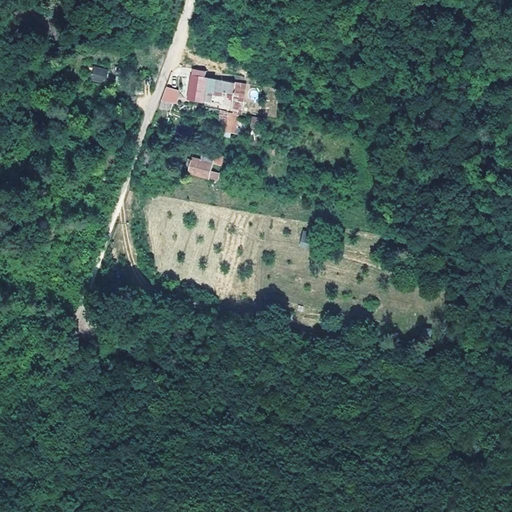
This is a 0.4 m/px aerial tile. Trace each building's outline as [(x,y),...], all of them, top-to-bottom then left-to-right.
[(112,70),(94,67),(92,80),(110,83),(112,70)] [(207,117),(208,110),(218,111),(219,107),(229,108),(231,96),(187,89),(184,113),(207,117)] [(239,97),(231,96),(229,108),(228,114),(236,115),(239,97)] [(229,126),(235,127),(236,115),(228,114),(226,126),(229,126)] [(236,137),(238,128),(235,127),(229,126),(226,146),(235,147),(236,137)] [(264,152),(267,132),(261,131),(258,151),(264,152)] [(236,137),(235,147),(233,163),(240,164),(244,138),(236,137)] [(206,192),(211,171),(202,169),(202,171),(199,173),(197,176),(190,174),(186,188),(206,192)] [(299,246),(306,247),(309,232),(302,231),(299,246)]
